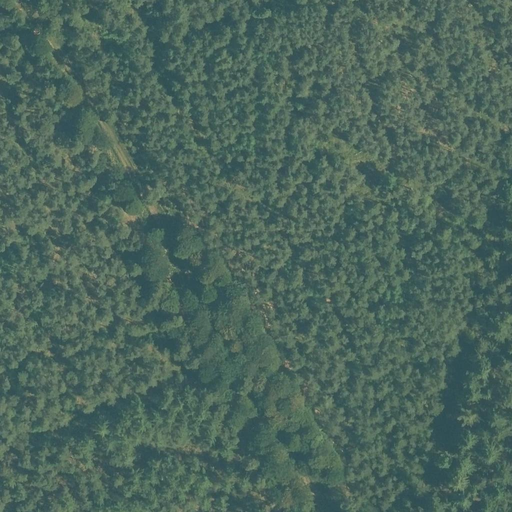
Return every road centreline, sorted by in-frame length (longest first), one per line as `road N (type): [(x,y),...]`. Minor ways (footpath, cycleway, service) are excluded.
road 1 (track): [(21,0),(227,333),(325,511)]
road 2 (track): [(0,436),(227,333)]
